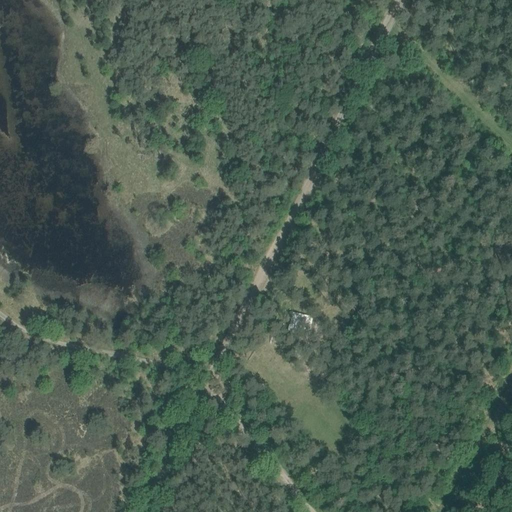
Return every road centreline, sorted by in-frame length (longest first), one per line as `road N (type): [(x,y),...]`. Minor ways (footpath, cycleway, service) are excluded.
road 1 (track): [(212,376),(397,0)]
road 2 (track): [(382,30),(511,155)]
road 3 (track): [(212,376),(216,393),(309,511)]
road 4 (track): [(511,370),(436,511)]
road 5 (track): [(145,511),(212,376)]
